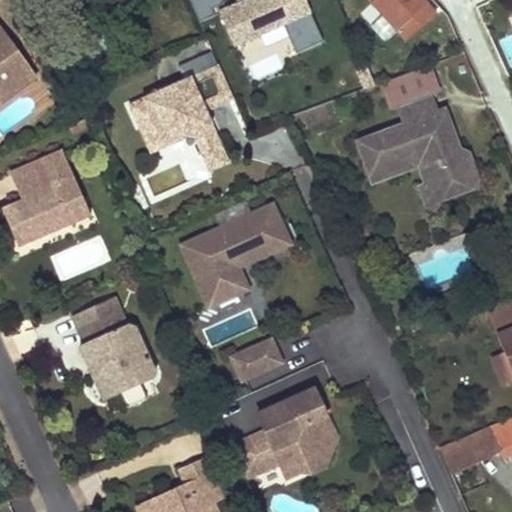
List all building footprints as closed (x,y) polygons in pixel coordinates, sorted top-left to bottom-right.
[(192,0),(201,20),(215,14),(212,7),(223,2),(222,0),(192,0)] [(322,41),(303,0),(249,0),(224,11),(238,44),(285,23),(296,52),(322,41)] [(368,0),(371,4),(406,42),(438,13),(425,0),(368,0)] [(0,96),(20,82),(7,64),(19,56),(0,29),(0,96)] [(182,67),(188,80),(222,65),(216,51),(182,67)] [(35,77),(19,56),(7,64),(20,82),(0,96),(0,98),(2,102),(35,77)] [(188,80),(133,105),(142,125),(155,119),(168,148),(198,135),(208,156),(228,148),(211,110),(238,98),(222,65),(188,80)] [(428,66),(381,83),(391,111),(438,93),(428,66)] [(404,125),(436,113),(430,98),(399,110),(404,125)] [(356,142),(372,183),(420,167),(422,166),(430,170),(442,201),(480,187),(468,155),(453,147),(449,134),(453,133),(444,110),(436,113),(404,125),(356,142)] [(155,119),(142,125),(155,154),(168,148),(155,119)] [(228,148),(208,156),(214,172),(234,163),(228,148)] [(7,222),(19,248),(73,224),(65,206),(83,198),(62,150),(9,172),(21,201),(11,205),(16,217),(7,222)] [(437,213),(442,201),(430,170),(422,166),(420,167),(427,186),(419,190),(426,208),(437,213)] [(65,206),(73,224),(91,216),(83,198),(65,206)] [(292,251),(275,204),(243,215),(244,219),(179,242),(203,311),(250,294),(241,269),(292,251)] [(2,209),(7,222),(16,217),(11,205),(2,209)] [(511,297),(485,309),(489,318),(511,308),(511,297)] [(122,394),(119,388),(132,382),(140,386),(141,385),(153,380),(155,373),(135,329),(127,326),(119,330),(107,302),(72,317),(85,345),(80,347),(104,401),(121,394),(122,394)] [(493,358),(504,386),(511,382),(511,308),(489,318),(504,353),(493,358)] [(227,356),(238,385),(284,366),(273,338),(227,356)] [(121,394),(127,407),(147,399),(141,385),(140,386),(132,382),(119,388),(122,394),(121,394)] [(316,391),(259,416),(266,433),(280,464),(287,480),(303,474),(306,466),(331,455),(337,440),(316,391)] [(511,417),(489,427),(502,458),(511,453),(511,417)] [(489,427),(439,448),(466,511),(498,511),(480,468),(502,458),(489,427)] [(266,433),(252,439),(266,470),(280,464),(266,433)] [(252,439),(232,448),(246,478),(266,470),(252,439)] [(303,474),(311,476),(325,470),(331,455),(306,466),(303,474)] [(178,489),(143,505),(145,511),(217,511),(213,503),(222,499),(205,460),(180,471),(186,485),(191,496),(183,500),(178,489)] [(183,500),(191,496),(186,485),(178,489),(183,500)]
